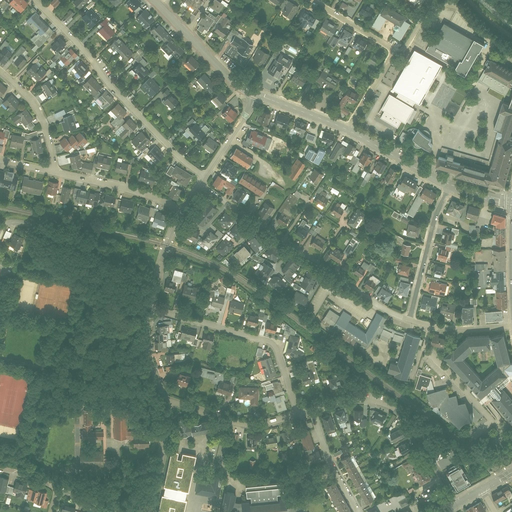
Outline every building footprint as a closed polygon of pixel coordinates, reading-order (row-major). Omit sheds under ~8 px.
[(2,0),(0,3),(0,7),(4,10),(9,4),(3,0),(2,0)] [(29,3),(25,0),(11,0),(9,2),(20,12),(29,3)] [(58,0),(53,0),(50,3),(56,8),(62,3),(58,0)] [(88,0),(74,0),(73,1),(80,8),(88,0)] [(88,8),(95,2),(93,0),(86,6),(88,8)] [(142,3),(138,0),(128,0),(125,3),(133,11),(142,3)] [(196,11),(202,2),(199,0),(186,0),(185,3),(196,11)] [(215,0),(210,7),(219,13),(224,6),(215,0)] [(299,7),(289,1),(281,14),(291,20),(299,7)] [(341,2),(339,8),(346,11),(348,4),(341,2)] [(370,17),(375,8),(365,3),(360,12),(370,17)] [(393,34),(401,38),(411,22),(407,19),(408,16),(386,3),(373,24),(380,28),(387,16),(397,22),(394,26),(397,28),(393,34)] [(81,17),(91,27),(100,18),(90,8),(81,17)] [(154,18),(145,8),(135,18),(144,27),(154,18)] [(64,24),(74,15),(70,10),(60,20),(64,24)] [(310,26),(316,17),(303,10),(298,19),(310,26)] [(39,47),(54,32),(38,16),(40,15),(36,11),(27,20),(37,31),(30,38),(39,47)] [(205,14),(198,25),(199,26),(197,30),(202,33),(205,29),(207,31),(214,20),(205,14)] [(98,31),(107,39),(116,30),(108,22),(109,21),(105,18),(100,23),(103,26),(98,31)] [(218,25),(214,32),(224,38),(228,31),(225,29),(230,21),(225,18),(220,26),(218,25)] [(332,35),(338,25),(326,18),(320,28),(332,35)] [(443,22),(427,51),(453,65),(458,57),(461,59),(473,39),(443,22)] [(184,49),(160,23),(157,26),(155,25),(150,30),(159,39),(161,38),(166,43),(161,47),(168,54),(171,52),(176,57),(184,49)] [(345,47),(354,32),(345,27),(336,42),(345,47)] [(57,52),(66,43),(60,36),(51,46),(57,52)] [(124,61),(133,52),(118,36),(109,45),(114,50),(116,47),(123,54),(120,57),(124,61)] [(363,50),(368,41),(358,36),(353,45),(363,50)] [(458,57),(453,65),(465,72),(479,47),(480,48),(484,41),(474,36),(473,39),(461,59),(458,57)] [(236,52),(245,57),(253,45),(244,39),(242,42),(233,37),(229,43),(238,48),(236,52)] [(0,51),(0,59),(4,63),(12,51),(6,47),(9,43),(5,40),(0,47),(0,48),(2,50),(0,51)] [(13,61),(21,67),(29,57),(25,54),(28,50),(22,45),(15,54),(18,56),(13,61)] [(67,64),(77,53),(71,47),(60,58),(67,64)] [(268,54),(259,49),(251,61),(260,66),(268,54)] [(398,93),(414,102),(419,105),(441,66),(414,50),(391,90),(398,93)] [(275,58),(267,71),(279,78),(284,71),(280,69),(284,62),(289,65),(292,59),(280,52),(276,59),(275,58)] [(372,52),(366,62),(375,67),(381,57),(372,52)] [(141,77),(148,70),(144,66),(148,62),(140,54),(135,59),(139,62),(132,69),(141,77)] [(199,63),(191,55),(185,62),(193,69),(199,63)] [(439,156),(436,166),(455,172),(454,174),(488,184),(489,181),(503,184),(511,153),(511,135),(511,136),(511,133),(510,132),(511,126),(511,69),(491,59),(484,71),(479,80),(492,87),(489,92),(503,99),(493,131),(500,133),(488,171),(439,156)] [(83,75),(89,69),(80,60),(74,66),(83,75)] [(33,75),(37,79),(46,71),(42,65),(40,67),(36,62),(26,71),(31,77),(33,75)] [(296,70),(291,79),(302,86),(308,77),(296,70)] [(322,70),(316,81),(333,90),(339,79),(322,70)] [(216,84),(204,72),(197,79),(195,77),(191,81),(196,85),(198,83),(208,93),(216,84)] [(93,94),(102,85),(92,75),(83,84),(93,94)] [(151,95),(160,87),(150,77),(141,85),(151,95)] [(56,90),(50,80),(42,85),(48,95),(56,90)] [(171,107),(178,100),(167,88),(162,93),(166,97),(164,100),(171,107)] [(359,95),(348,88),(337,108),(347,115),(350,110),(344,107),(348,100),(354,103),(359,95)] [(104,109),(115,98),(106,89),(97,98),(103,103),(101,105),(104,109)] [(227,97),(220,90),(212,98),(219,105),(227,97)] [(11,111),(20,103),(12,93),(2,102),(11,111)] [(380,118),(397,127),(401,121),(404,123),(413,108),(412,107),(414,102),(398,93),(395,98),(389,94),(381,110),(384,111),(380,118)] [(127,112),(118,102),(111,109),(117,116),(110,122),(115,128),(124,119),(122,117),(127,112)] [(238,113),(229,105),(222,112),(231,121),(238,113)] [(33,119),(26,108),(12,116),(17,123),(21,120),(24,125),(33,119)] [(268,112),(260,110),(256,123),(265,125),(268,112)] [(64,130),(77,127),(73,114),(63,116),(64,120),(62,121),(64,130)] [(275,123),(286,126),(289,118),(277,115),(275,123)] [(124,139),(138,125),(130,117),(122,125),(125,128),(119,134),(124,139)] [(198,139),(205,132),(195,122),(188,129),(198,139)] [(304,133),(306,126),(296,123),(294,130),(304,133)] [(409,130),(411,132),(412,134),(411,137),(414,139),(413,141),(414,144),(415,146),(417,147),(420,148),(423,147),(424,146),(426,148),(430,150),(432,151),(433,148),(434,146),(433,144),(432,143),(431,142),(427,140),(429,137),(429,134),(427,132),(426,131),(423,131),(421,131),(420,132),(417,128),(415,128),(414,128),(411,129),(409,130)] [(0,142),(3,144),(5,137),(8,137),(10,130),(4,129),(3,131),(0,130),(0,142)] [(250,130),(246,141),(261,147),(266,137),(250,130)] [(131,140),(140,150),(151,140),(142,131),(131,140)] [(321,139),(331,143),(334,134),(324,131),(321,139)] [(397,140),(403,144),(408,135),(402,131),(397,140)] [(65,136),(59,142),(68,151),(73,146),(75,148),(80,143),(83,145),(88,140),(80,132),(75,137),(72,134),(68,139),(65,136)] [(316,136),(307,133),(305,138),(314,141),(316,136)] [(12,134),(10,145),(22,148),(25,136),(12,134)] [(218,143),(209,136),(202,144),(212,151),(218,143)] [(43,151),(40,137),(30,139),(33,153),(43,151)] [(343,145),(337,142),(329,159),(334,162),(343,145)] [(354,147),(348,143),(344,151),(350,155),(354,147)] [(156,163),(164,155),(161,152),(162,151),(156,145),(147,153),(156,163)] [(236,149),(231,157),(248,168),(253,160),(236,149)] [(325,152),(319,150),(317,153),(314,152),(315,151),(309,149),(305,156),(318,164),(325,152)] [(93,166),(109,170),(112,156),(99,153),(98,158),(95,157),(93,163),(93,166)] [(371,157),(363,153),(359,162),(367,166),(371,157)] [(93,166),(93,163),(81,160),(80,154),(70,156),(73,168),(91,173),(93,166)] [(305,164),(297,159),(287,175),(295,180),(305,164)] [(117,160),(115,171),(126,174),(129,163),(117,160)] [(385,165),(378,161),(373,169),(381,173),(385,165)] [(233,177),(237,169),(226,162),(220,171),(226,174),(226,173),(233,177)] [(178,181),(186,186),(193,175),(176,165),(174,167),(171,165),(166,173),(170,176),(172,174),(179,179),(178,181)] [(0,185),(14,189),(18,175),(13,174),(14,173),(0,168),(0,185)] [(396,171),(389,168),(384,179),(390,182),(396,171)] [(157,173),(142,169),(139,181),(154,185),(157,173)] [(321,174),(314,170),(309,179),(316,183),(321,174)] [(367,172),(361,185),(364,187),(370,173),(367,172)] [(239,181),(260,193),(264,186),(243,173),(239,181)] [(224,180),(216,175),(211,184),(218,188),(224,180)] [(44,181),(24,176),(21,190),(41,194),(44,181)] [(407,189),(412,192),(416,183),(403,176),(392,196),(401,201),(407,189)] [(59,182),(49,180),(46,192),(57,194),(59,182)] [(236,186),(228,182),(226,186),(228,187),(225,192),(230,195),(236,186)] [(281,192),(283,189),(273,183),(271,186),(275,188),(281,192)] [(177,200),(183,189),(173,184),(168,194),(177,200)] [(63,186),(60,200),(68,202),(71,188),(63,186)] [(103,193),(75,187),(73,196),(76,197),(76,200),(97,205),(99,200),(101,200),(103,193)] [(423,188),(419,197),(431,203),(436,193),(423,188)] [(246,193),(240,189),(234,197),(240,201),(246,193)] [(106,194),(104,204),(114,207),(132,211),(134,200),(122,197),(122,199),(116,198),(116,196),(106,194)] [(315,201),(323,206),(328,200),(320,194),(315,201)] [(201,209),(210,216),(217,208),(208,200),(201,209)] [(447,211),(459,217),(464,206),(452,200),(447,211)] [(271,207),(264,203),(258,213),(264,217),(271,207)] [(140,204),(136,217),(147,220),(149,215),(151,215),(154,207),(151,206),(150,207),(140,204)] [(342,210),(334,206),(331,212),(338,216),(342,210)] [(154,207),(151,215),(154,216),(152,225),(164,229),(169,214),(158,210),(158,208),(154,207)] [(467,216),(478,220),(481,211),(470,207),(467,216)] [(194,217),(203,224),(210,216),(201,209),(194,217)] [(225,211),(218,220),(228,227),(233,221),(235,223),(238,219),(231,213),(230,214),(225,211)] [(356,211),(348,223),(355,228),(363,216),(356,211)] [(391,216),(400,220),(402,215),(394,211),(391,216)] [(504,230),(504,216),(491,212),(489,221),(494,223),(494,230),(504,230)] [(276,220),(284,225),(288,219),(280,213),(276,220)] [(239,221),(230,231),(238,238),(247,228),(239,221)] [(314,237),(320,229),(313,224),(308,232),(314,237)] [(420,226),(408,224),(406,233),(418,236),(420,226)] [(189,225),(184,235),(189,237),(194,228),(189,225)] [(475,234),(475,249),(480,249),(480,234),(479,234),(479,228),(475,228),(475,225),(469,225),(469,234),(475,234)] [(295,232),(303,238),(308,231),(300,226),(295,232)] [(194,228),(189,237),(194,240),(199,230),(194,228)] [(218,236),(211,229),(200,241),(204,244),(205,243),(209,246),(218,236)] [(10,231),(5,242),(14,247),(20,236),(10,231)] [(444,232),(442,241),(451,243),(453,234),(444,232)] [(255,235),(247,242),(257,253),(261,249),(258,246),(262,243),(255,235)] [(225,236),(215,248),(223,255),(227,250),(228,251),(235,244),(225,236)] [(311,242),(319,249),(324,242),(315,236),(311,242)] [(360,242),(353,237),(342,254),(344,255),(349,259),(360,242)] [(410,245),(402,243),(400,254),(408,256),(410,245)] [(244,244),(233,253),(241,261),(251,252),(244,244)] [(272,245),(265,253),(271,259),(272,258),(276,262),(283,254),(272,245)] [(328,255),(339,262),(344,255),(342,254),(332,248),(328,255)] [(438,259),(448,262),(450,251),(441,249),(438,259)] [(504,249),(494,250),(495,270),(505,269),(504,249)] [(300,267),(292,258),(287,263),(295,272),(300,267)] [(273,267),(264,261),(256,272),(266,278),(273,267)] [(295,272),(287,263),(281,268),(290,277),(295,272)] [(398,264),(396,273),(407,275),(409,267),(398,264)] [(436,265),(434,272),(443,275),(445,267),(436,265)] [(356,266),(352,272),(361,278),(365,271),(356,266)] [(168,278),(164,290),(173,293),(176,282),(180,283),(183,272),(175,269),(172,279),(168,278)] [(305,277),(314,282),(318,275),(309,270),(305,277)] [(492,277),(492,285),(494,285),(494,288),(497,288),(497,290),(506,289),(506,270),(494,270),(494,277),(492,277)] [(277,273),(268,281),(279,293),(288,284),(277,273)] [(301,285),(310,290),(314,282),(305,277),(301,285)] [(362,285),(370,291),(375,285),(367,279),(362,285)] [(409,283),(400,281),(397,294),(407,296),(409,283)] [(433,282),(431,291),(447,295),(449,286),(433,282)] [(381,287),(376,295),(387,302),(392,294),(381,287)] [(183,295),(194,299),(196,292),(185,288),(183,295)] [(304,306),(309,296),(296,290),(291,299),(304,306)] [(496,292),(497,307),(507,306),(506,291),(496,292)] [(423,296),(421,308),(436,311),(439,297),(432,295),(432,298),(423,296)] [(210,306),(222,309),(225,300),(212,297),(210,306)] [(244,304),(232,301),(229,311),(242,314),(244,304)] [(444,304),(441,315),(453,319),(456,307),(444,304)] [(462,318),(462,322),(472,322),(472,316),(474,316),(473,307),(461,307),(461,318),(462,318)] [(387,342),(389,339),(402,343),(396,363),(388,361),(385,371),(393,373),(393,376),(408,380),(419,338),(392,330),(392,329),(383,325),(387,319),(378,313),(365,332),(348,322),(352,317),(343,311),(340,316),(329,309),(322,319),(333,326),(332,327),(340,333),(341,332),(367,348),(375,336),(387,342)] [(501,310),(484,312),(485,322),(502,320),(501,310)] [(246,323),(257,325),(258,317),(248,316),(246,323)] [(155,340),(155,348),(166,348),(166,340),(168,340),(167,332),(169,332),(169,325),(172,325),(171,321),(163,322),(163,324),(158,324),(158,332),(156,332),(157,340),(155,340)] [(266,323),(264,331),(275,333),(276,324),(266,323)] [(196,346),(198,338),(195,338),(197,331),(183,326),(181,332),(179,331),(177,338),(180,339),(180,338),(193,342),(192,345),(196,346)] [(202,347),(211,349),(214,335),(205,332),(202,341),(204,341),(202,347)] [(511,363),(510,361),(507,363),(500,334),(488,337),(487,335),(465,337),(442,356),(480,396),(488,389),(494,397),(491,399),(511,421),(511,397),(505,389),(501,392),(494,384),(507,374),(508,375),(511,371),(511,363)] [(299,337),(290,335),(285,354),(299,363),(304,353),(296,349),(299,337)] [(447,339),(431,336),(429,344),(439,346),(438,350),(444,351),(447,339)] [(253,354),(262,356),(264,349),(236,341),(235,343),(231,342),(231,343),(222,341),(220,348),(222,349),(220,356),(227,358),(229,351),(240,354),(239,359),(246,361),(247,359),(251,360),(253,354)] [(181,354),(167,354),(167,362),(181,361),(181,354)] [(266,378),(277,374),(271,356),(260,360),(266,378)] [(222,372),(202,366),(200,375),(212,378),(211,382),(219,384),(220,378),(222,372)] [(188,387),(191,376),(179,372),(176,383),(188,387)] [(311,373),(298,377),(301,387),(314,383),(311,373)] [(439,408),(459,426),(462,422),(465,420),(469,418),(474,416),(471,412),(469,408),(467,401),(460,402),(458,394),(452,395),(450,388),(438,390),(434,377),(422,374),(419,388),(423,389),(425,385),(430,387),(431,390),(428,391),(431,403),(437,402),(439,408)] [(340,382),(338,376),(328,379),(331,389),(339,386),(338,383),(340,382)] [(216,391),(230,395),(234,382),(220,378),(219,384),(216,391)] [(273,393),(275,393),(283,390),(280,382),(279,382),(278,381),(265,385),(267,390),(272,389),(273,393)] [(258,387),(239,386),(239,398),(251,398),(250,405),(258,405),(258,387)] [(274,400),(278,411),(287,408),(284,399),(285,398),(284,394),(276,397),(275,393),(273,393),(262,397),(264,403),(274,400)] [(145,446),(149,446),(149,435),(139,435),(139,430),(127,431),(127,408),(114,408),(114,412),(112,412),(112,417),(113,417),(114,438),(129,438),(129,440),(134,440),(134,448),(145,448),(145,446)] [(104,439),(104,438),(104,430),(92,430),(92,409),(83,409),(83,439),(104,439)] [(346,420),(343,409),(333,412),(337,423),(346,420)] [(365,409),(354,410),(354,422),(360,421),(360,427),(366,426),(365,409)] [(388,415),(377,410),(372,422),(383,426),(388,415)] [(329,415),(321,417),(326,434),(334,432),(329,415)] [(209,420),(188,425),(186,418),(177,420),(181,437),(211,430),(209,420)] [(404,436),(401,429),(391,434),(395,441),(404,436)] [(294,439),(291,430),(280,433),(282,442),(286,441),(288,442),(289,442),(290,440),(294,439)] [(315,449),(309,430),(299,433),(308,464),(322,459),(319,448),(315,449)] [(256,437),(248,436),(247,444),(255,444),(256,437)] [(271,446),(277,445),(276,436),(272,436),(272,437),(265,438),(267,449),(271,447),(271,446)] [(410,448),(406,442),(399,446),(403,453),(410,448)] [(80,459),(104,459),(103,450),(80,450),(80,459)] [(436,460),(450,454),(448,450),(434,456),(436,460)] [(162,494),(157,511),(183,511),(186,500),(184,500),(186,492),(188,492),(196,456),(182,453),(181,459),(177,458),(178,452),(171,451),(164,487),(165,488),(163,495),(162,494)] [(415,455),(401,463),(404,468),(418,460),(415,455)] [(352,461),(349,456),(341,460),(344,465),(352,461)] [(355,467),(352,461),(344,465),(347,471),(355,467)] [(410,466),(421,484),(431,479),(420,461),(410,466)] [(472,483),(461,463),(447,471),(459,490),(472,483)] [(358,472),(355,467),(347,471),(350,476),(358,472)] [(361,478),(358,472),(350,476),(353,482),(361,478)] [(0,490),(8,492),(10,486),(7,485),(9,479),(0,476),(0,490)] [(212,485),(199,482),(197,493),(219,498),(223,478),(213,476),(212,485)] [(363,483),(361,478),(353,482),(356,487),(363,483)] [(10,486),(8,492),(13,493),(13,491),(16,492),(15,496),(24,498),(28,484),(16,481),(14,487),(10,486)] [(339,511),(350,511),(334,481),(326,486),(339,511)] [(232,511),(234,507),(241,509),(240,511),(273,511),(287,511),(286,498),(277,498),(276,494),(279,493),(278,483),(244,486),(246,497),(249,496),(249,501),(242,502),(235,500),(236,493),(225,490),(220,511),(232,511)] [(366,488),(363,483),(356,487),(359,492),(366,488)] [(430,502),(441,496),(434,484),(423,490),(430,502)] [(511,493),(511,492),(509,487),(501,491),(502,492),(493,497),(497,504),(507,498),(506,496),(511,493)] [(369,494),(366,488),(359,492),(362,498),(369,494)] [(45,500),(47,493),(37,490),(34,502),(41,504),(41,506),(47,508),(48,501),(45,500)] [(372,499),(369,494),(362,498),(365,503),(372,499)] [(396,497),(401,507),(408,504),(403,494),(396,497)] [(60,511),(74,511),(76,507),(63,503),(60,511)] [(483,511),(484,511),(479,503),(466,511),(483,511)]
